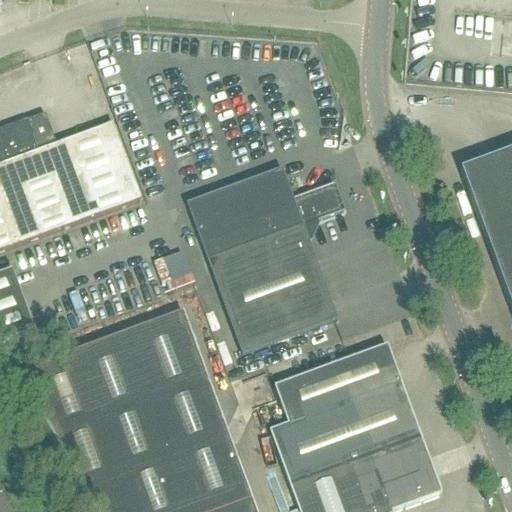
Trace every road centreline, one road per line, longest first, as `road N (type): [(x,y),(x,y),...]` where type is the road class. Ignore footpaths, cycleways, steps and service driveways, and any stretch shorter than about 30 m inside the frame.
road 1 (unclassified): [(375,29),(373,104),(511,486)]
road 2 (residential): [(0,46),(65,21),(157,7),(375,29)]
